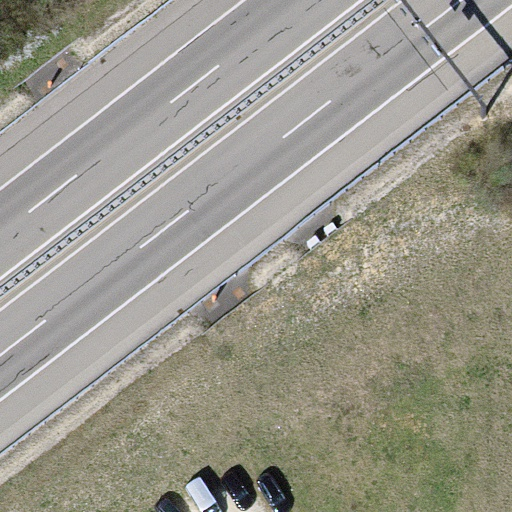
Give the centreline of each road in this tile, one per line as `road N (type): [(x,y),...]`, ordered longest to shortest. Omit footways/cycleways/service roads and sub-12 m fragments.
road 1 (motorway): [(0,357),(472,0)]
road 2 (motorway): [(293,0),(0,229)]
